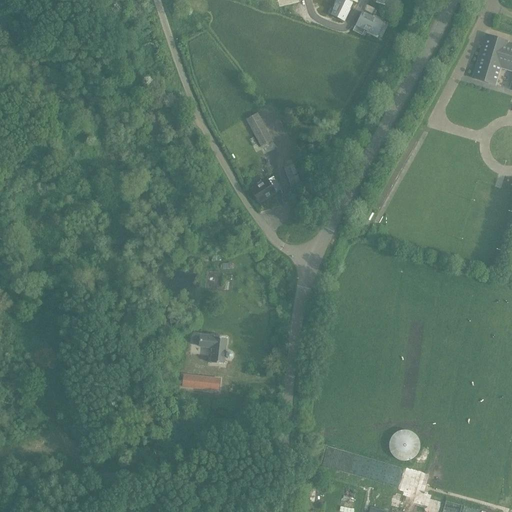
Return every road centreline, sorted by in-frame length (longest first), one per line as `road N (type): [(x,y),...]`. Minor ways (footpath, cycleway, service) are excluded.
road 1 (unclassified): [(310,259),(271,239),(232,181),(198,120),(156,0)]
road 2 (unclassified): [(310,259),(452,0)]
road 3 (unclassified): [(0,481),(150,475),(271,511)]
road 4 (unclassified): [(281,511),(288,378),(310,259)]
